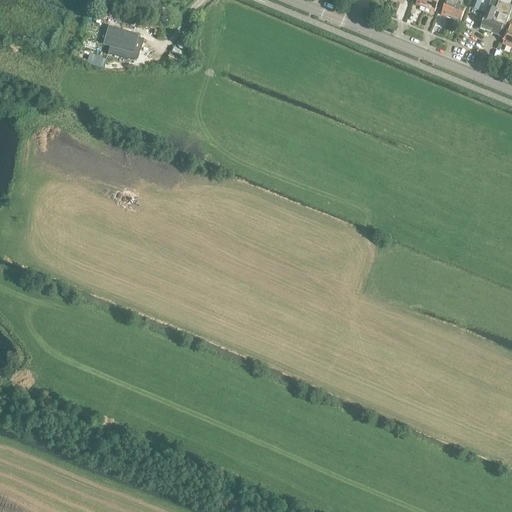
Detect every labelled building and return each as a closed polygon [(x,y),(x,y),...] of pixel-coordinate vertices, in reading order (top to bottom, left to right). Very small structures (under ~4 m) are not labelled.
[(426,8),(428,0),(418,0),(417,5),(426,8)] [(443,1),(443,0),(428,0),(426,8),(435,12),(440,0),(443,1)] [(458,1),(458,0),(447,0),(442,15),(451,19),(458,1)] [(462,2),(463,0),(462,0),(458,0),(458,1),(451,19),(460,22),(466,9),(460,6),(462,2)] [(501,37),(511,10),(511,6),(499,2),(499,0),(492,0),(481,29),(501,37)] [(511,22),(508,21),(504,31),(508,33),(503,44),(511,47),(511,22)] [(109,27),(103,45),(110,47),(107,54),(127,60),(137,60),(143,40),(138,38),(138,36),(109,27)]
